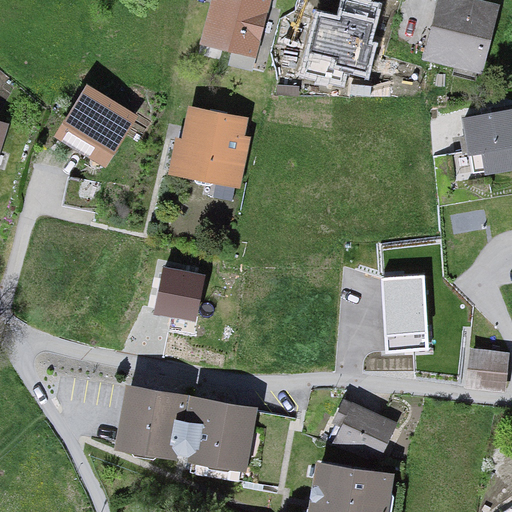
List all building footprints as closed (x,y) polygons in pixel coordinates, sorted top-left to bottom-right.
[(280,0),(212,0),(200,40),(262,60),(280,0)] [(504,0),(434,0),(422,56),(490,70),(504,0)] [(380,21),(329,8),(314,69),(366,81),(380,21)] [(142,115),(86,78),(53,127),(109,165),(142,115)] [(511,102),(465,111),(476,170),(511,163),(511,102)] [(254,117),(186,106),(176,172),(243,183),(254,117)] [(0,154),(8,121),(0,119),(0,154)] [(204,272),(162,263),(152,309),(195,318),(204,272)] [(425,271),(378,273),(382,353),(429,350),(425,271)] [(509,351),(470,346),(465,386),(504,390),(509,351)] [(257,403),(125,379),(113,444),(245,468),(257,403)] [(370,449),(381,454),(397,421),(343,397),(331,422),(339,426),(332,441),(367,456),(370,449)] [(389,511),(397,469),(316,456),(307,511),(389,511)] [(511,511),(511,498),(492,511),(511,511)]
